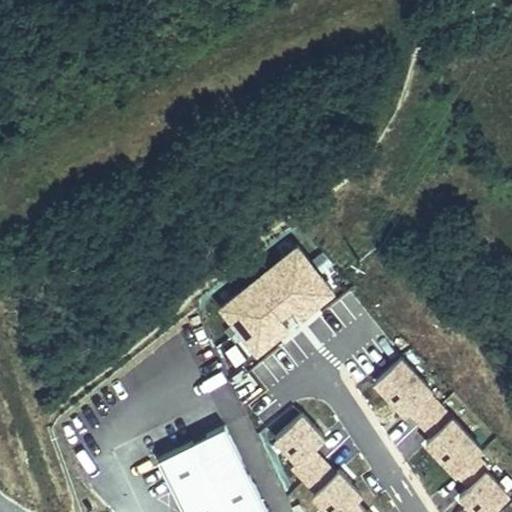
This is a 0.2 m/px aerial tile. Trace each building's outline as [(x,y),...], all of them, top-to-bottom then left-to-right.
[(258,350),(275,336),(274,335),(289,323),(272,303),(284,293),(301,314),(334,289),(321,274),(334,264),(323,251),(311,261),(298,244),(222,305),(234,321),(225,328),(236,341),(245,334),(258,350)] [(410,410),(421,422),(442,402),(430,390),(433,388),(402,355),(376,379),(407,412),(410,410)] [(442,402),(421,422),(433,434),(427,439),(458,472),(479,453),(485,448),(442,402)] [(293,467),(304,479),(325,460),(313,448),(326,435),(314,422),(312,424),(301,412),(275,437),(298,461),(293,467)] [(264,511),(266,511),(224,429),(159,461),(183,511),(264,511)] [(479,453),(458,472),(470,484),(460,494),(479,511),(490,511),(511,493),(488,468),(490,465),(479,453)] [(325,460),(304,479),(316,491),(313,494),(330,511),(342,511),(356,499),(363,493),(340,468),(336,472),(325,460)] [(371,511),(369,510),(368,511),(356,499),(342,511),(371,511)]
